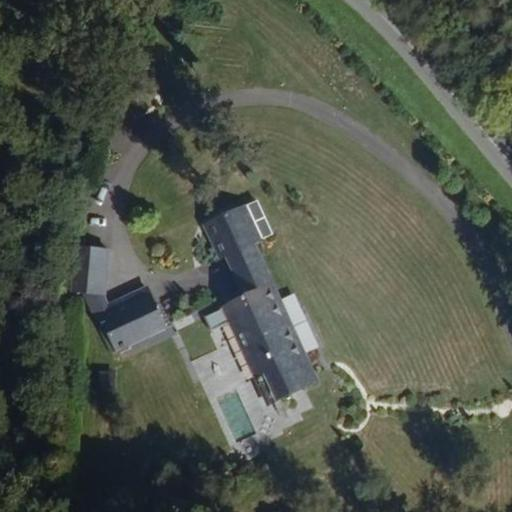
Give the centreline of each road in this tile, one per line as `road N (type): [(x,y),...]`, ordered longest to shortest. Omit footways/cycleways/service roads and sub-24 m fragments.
road 1 (unknown): [(106,282),(110,222),(131,187),(171,164),(223,152),(282,165),(321,190),(451,315),(511,361)]
road 2 (secondary): [(511,171),(357,0)]
